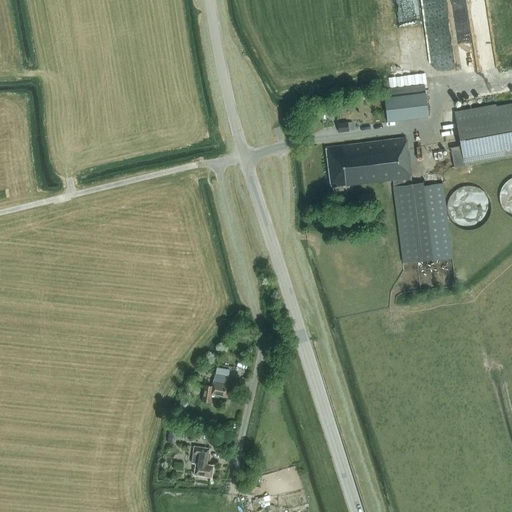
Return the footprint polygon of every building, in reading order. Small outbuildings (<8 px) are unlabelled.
[(387,122),(428,117),(425,93),(384,98),(387,122)] [(464,164),(511,155),(511,102),(495,105),(495,103),(454,110),(459,138),(462,156),(464,164)] [(353,130),(352,125),(352,122),(348,122),(337,123),(338,124),(338,132),(339,133),(348,132),(348,131),(353,130)] [(330,187),(337,186),(338,191),(343,191),(343,186),(392,180),(403,263),(417,261),(417,262),(442,259),(432,184),(423,186),(423,183),(412,184),(406,138),(325,148),(330,187)] [(216,359),(220,354),(216,349),(211,355),(216,359)] [(227,385),(228,377),(229,369),(217,367),(215,375),(214,375),(212,386),(204,385),(202,401),(210,402),(211,395),(227,397),(229,385),(227,385)] [(184,410),(188,401),(182,398),(177,411),(181,413),(183,410),(184,410)] [(175,444),(177,432),(169,430),(167,442),(175,444)] [(194,446),(193,453),(191,462),(196,463),(194,475),(211,478),(213,466),(206,465),(209,449),(194,446)]
